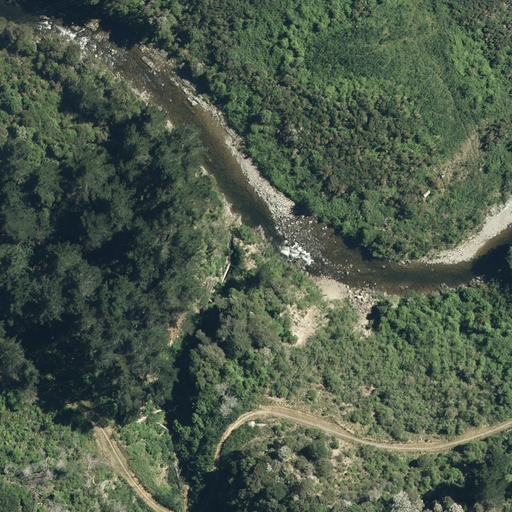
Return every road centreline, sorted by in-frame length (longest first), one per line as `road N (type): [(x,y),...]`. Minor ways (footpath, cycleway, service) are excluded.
road 1 (track): [(511,433),(446,452),(384,455),(327,431),(269,423),(237,437),(214,464),(201,511)]
road 2 (track): [(152,511),(72,427),(0,392)]
